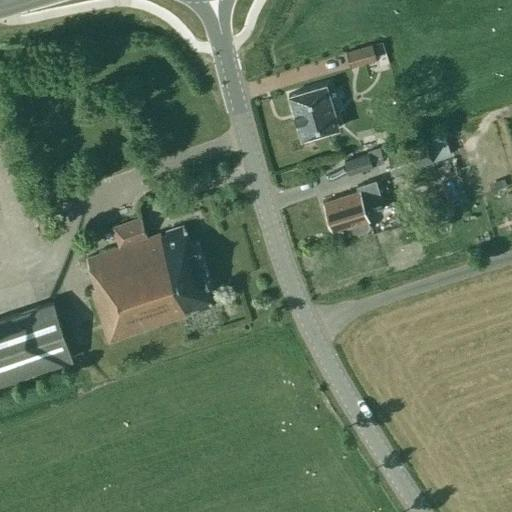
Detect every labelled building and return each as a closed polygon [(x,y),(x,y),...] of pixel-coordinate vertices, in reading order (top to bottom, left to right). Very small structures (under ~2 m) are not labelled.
[(382,41),(371,44),(349,50),(353,65),(375,58),(378,67),(389,63),(382,41)] [(327,89),(332,87),(331,82),(287,94),(299,138),(337,127),(327,89)] [(442,131),(423,137),(385,150),(384,146),(366,151),(348,157),(353,173),(371,167),(389,161),(393,173),(430,160),(450,154),(442,131)] [(374,135),(361,139),(364,148),(377,144),(374,136),(374,135)] [(364,211),(382,206),(374,180),(355,185),(357,190),(322,201),(327,218),(326,219),(327,224),(330,226),(331,230),(350,224),(352,229),(356,230),(366,227),(368,223),(367,219),(364,211)] [(203,288),(211,286),(196,240),(189,242),(183,225),(147,237),(141,217),(111,227),(118,247),(86,258),(92,278),(87,280),(108,341),(209,307),(203,288)] [(0,376),(68,354),(50,297),(0,313),(0,376)]
